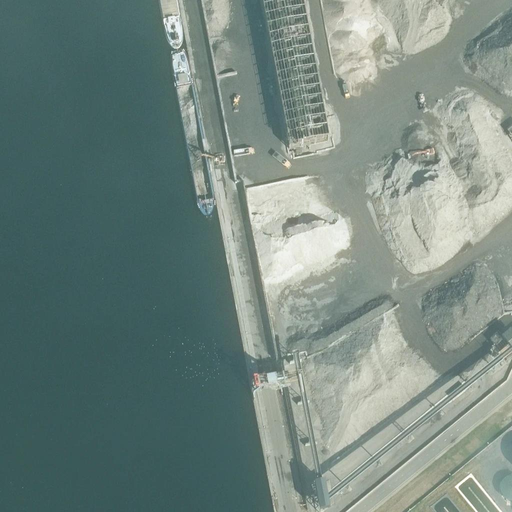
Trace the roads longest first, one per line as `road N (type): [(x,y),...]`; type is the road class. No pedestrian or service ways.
road 1 (unclassified): [(288,511),(193,0)]
road 2 (unclassified): [(335,511),(511,368)]
